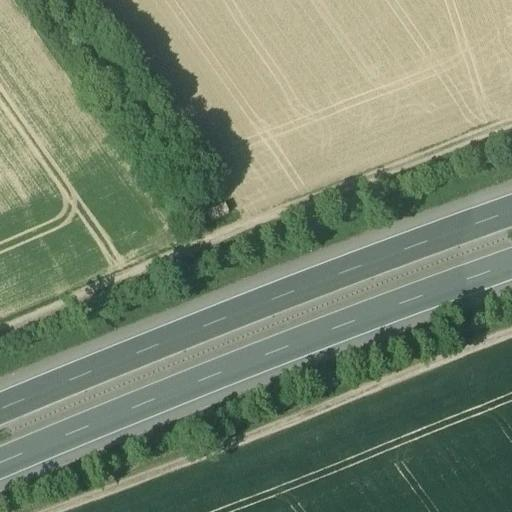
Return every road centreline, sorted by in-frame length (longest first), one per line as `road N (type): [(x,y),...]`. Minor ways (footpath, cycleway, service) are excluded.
road 1 (track): [(511,143),(269,234),(0,353)]
road 2 (motorway): [(511,227),(225,330),(0,426)]
road 3 (motorway): [(0,476),(98,431),(511,281)]
road 4 (track): [(103,511),(511,354)]
